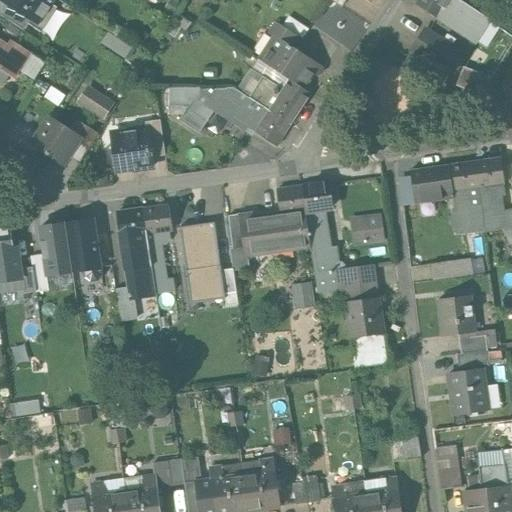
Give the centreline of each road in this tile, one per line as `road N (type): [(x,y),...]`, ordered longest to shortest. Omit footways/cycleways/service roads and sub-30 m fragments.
road 1 (residential): [(0,209),(308,166)]
road 2 (residential): [(435,511),(398,218)]
road 3 (residential): [(308,166),(511,137)]
road 4 (residential): [(308,166),(410,0)]
